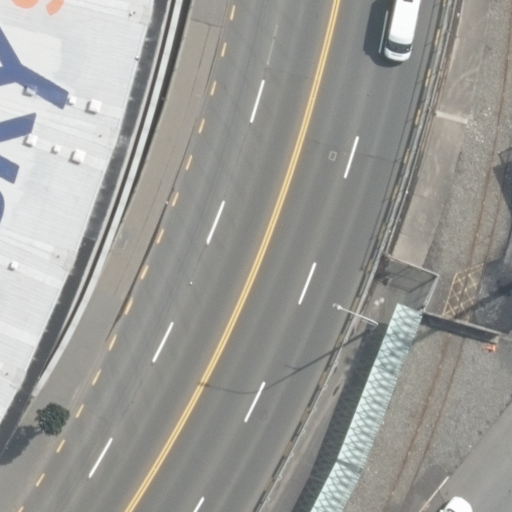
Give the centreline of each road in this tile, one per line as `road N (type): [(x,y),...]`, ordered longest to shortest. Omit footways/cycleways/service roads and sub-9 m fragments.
road 1 (primary): [(73,511),(196,289),(286,0)]
road 2 (primary): [(397,0),(338,221),(282,355),(194,511)]
